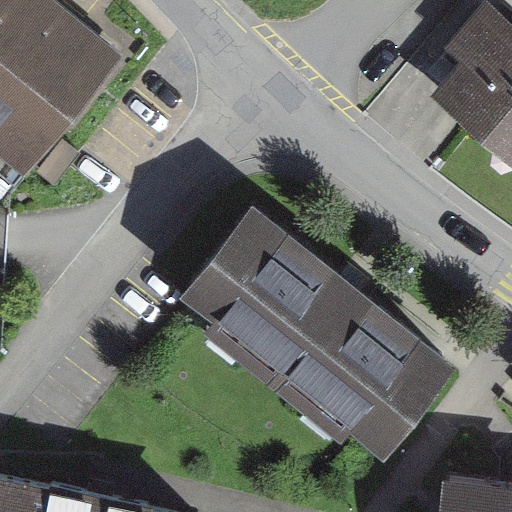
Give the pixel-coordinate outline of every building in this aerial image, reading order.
[(0,0),(0,157),(18,172),(113,53),(46,0),(0,0)] [(472,56),(442,88),(511,151),(511,29),(488,7),(456,42),(472,56)] [(443,360),(253,210),(191,288),(382,438),(443,360)] [(202,511),(11,479),(5,511),(202,511)] [(511,511),(511,489),(450,482),(446,511),(511,511)]
